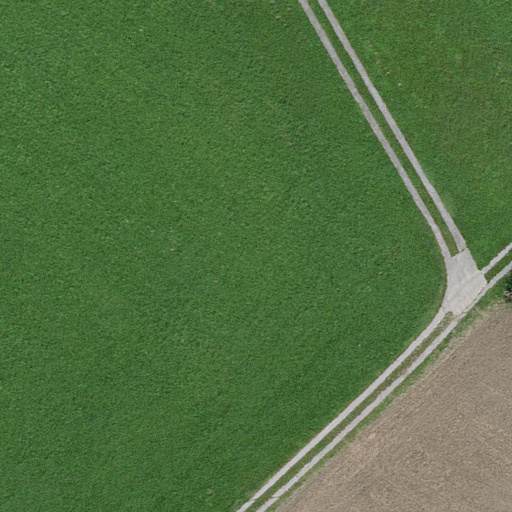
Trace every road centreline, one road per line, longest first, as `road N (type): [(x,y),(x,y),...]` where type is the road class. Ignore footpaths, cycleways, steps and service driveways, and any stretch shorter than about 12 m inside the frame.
road 1 (track): [(315,0),(475,299)]
road 2 (track): [(475,299),(255,511)]
